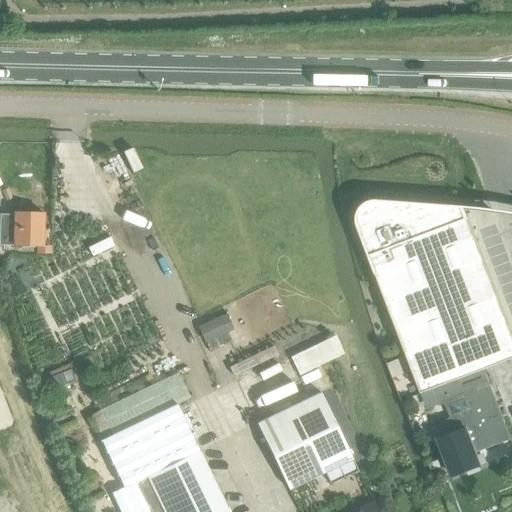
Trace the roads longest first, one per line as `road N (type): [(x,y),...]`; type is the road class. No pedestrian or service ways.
road 1 (unclassified): [(511,129),(0,107)]
road 2 (primary): [(0,65),(404,74)]
